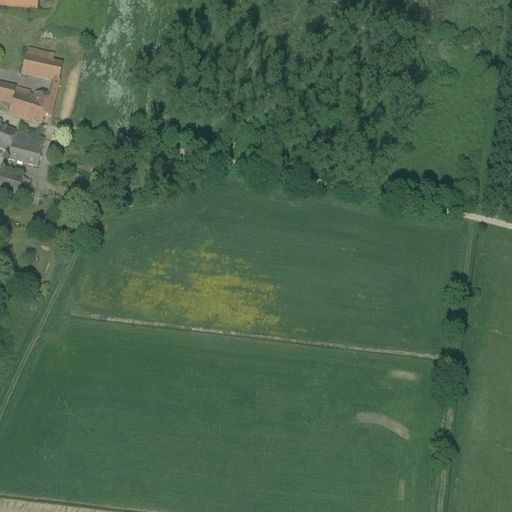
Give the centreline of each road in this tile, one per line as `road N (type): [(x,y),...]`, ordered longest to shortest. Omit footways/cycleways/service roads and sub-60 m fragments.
road 1 (track): [(474,220),(25,127),(0,115)]
road 2 (track): [(0,413),(84,236),(99,222),(182,193),(209,159)]
road 3 (track): [(439,511),(474,220)]
